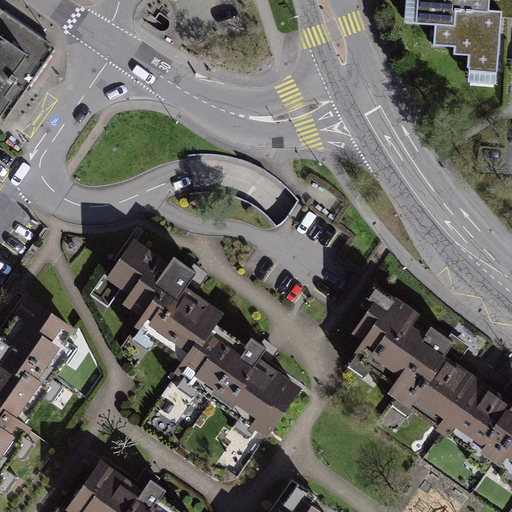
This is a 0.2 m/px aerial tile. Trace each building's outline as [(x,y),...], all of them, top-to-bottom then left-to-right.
[(473,72),(499,75),(505,11),(493,10),(493,0),(421,0),(420,25),(437,27),(435,47),(459,49),(458,56),(474,57),(473,72)] [(0,92),(24,57),(0,39),(0,92)] [(266,436),(298,388),(260,362),(267,350),(252,340),(246,350),(213,327),(220,316),(184,293),(196,275),(173,259),(167,268),(135,247),(112,281),(105,276),(92,295),(108,306),(116,295),(146,315),(137,328),(191,364),(181,379),(266,436)] [(511,455),(511,388),(383,297),(359,332),(372,341),(365,352),(511,455)] [(0,483),(33,435),(20,426),(74,346),(68,342),(74,333),(29,302),(4,340),(0,336),(0,356),(3,359),(0,363),(0,483)] [(76,511),(174,511),(160,502),(167,491),(151,481),(142,494),(99,466),(71,509),(76,511)] [(318,511),(292,494),(279,511),(318,511)]
